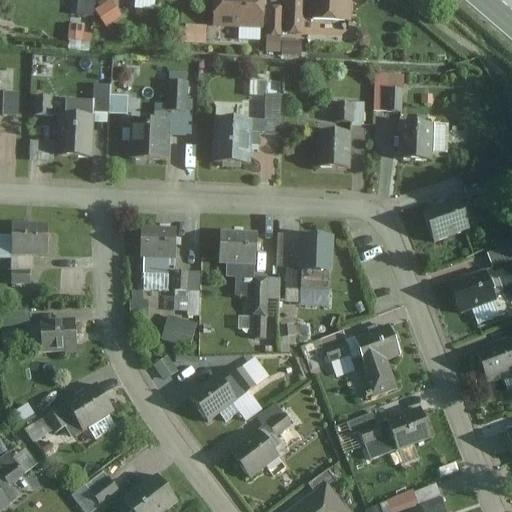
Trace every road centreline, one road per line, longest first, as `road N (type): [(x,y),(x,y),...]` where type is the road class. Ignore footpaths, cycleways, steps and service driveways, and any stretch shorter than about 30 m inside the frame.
road 1 (residential): [(497,511),(387,219),(343,207),(104,203)]
road 2 (residential): [(104,203),(103,281),(114,332),(159,413),(238,511)]
